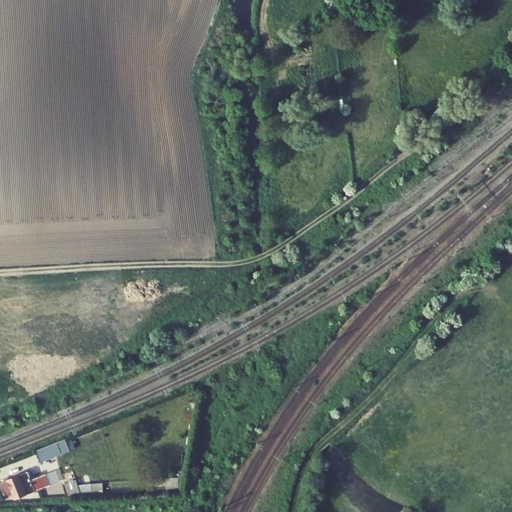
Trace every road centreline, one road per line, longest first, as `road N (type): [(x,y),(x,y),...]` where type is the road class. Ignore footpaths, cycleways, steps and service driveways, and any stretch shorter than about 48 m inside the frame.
road 1 (track): [(0,272),(256,259),(469,114)]
road 2 (track): [(482,290),(452,303),(374,396),(310,454),(293,511)]
